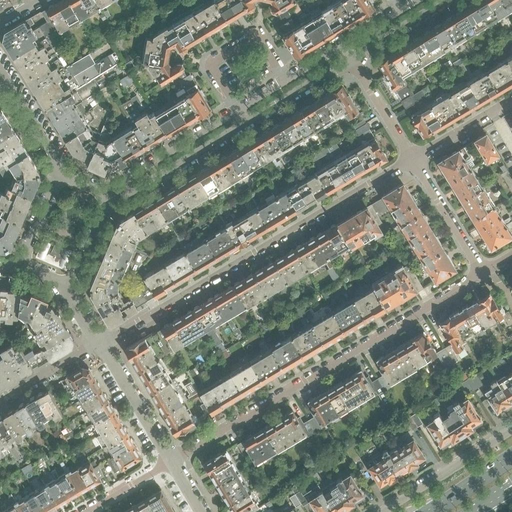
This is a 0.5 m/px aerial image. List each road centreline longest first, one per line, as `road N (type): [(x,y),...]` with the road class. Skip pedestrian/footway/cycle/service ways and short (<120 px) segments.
road 1 (residential): [(171,460),(483,273)]
road 2 (residential): [(413,157),(100,340)]
road 3 (residential): [(109,208),(246,125)]
road 4 (residential): [(238,111),(214,64),(250,37),(261,39),(285,82)]
road 5 (residential): [(238,111),(104,193)]
road 6 (residential): [(511,427),(381,511)]
road 7 (residential): [(171,460),(100,340)]
road 8 (residential): [(483,273),(413,157)]
road 9 (residential): [(246,125),(352,58)]
road 10 (residential): [(64,177),(0,71)]
